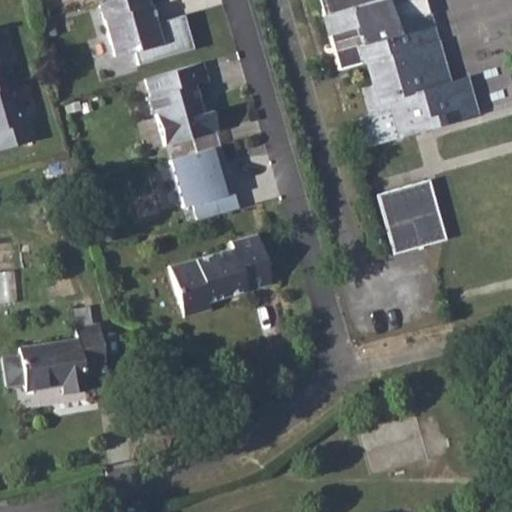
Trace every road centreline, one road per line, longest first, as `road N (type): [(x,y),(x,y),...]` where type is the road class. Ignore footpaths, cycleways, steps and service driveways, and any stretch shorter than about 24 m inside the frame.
road 1 (residential): [(347,378),(233,0)]
road 2 (residential): [(347,378),(184,472),(27,511)]
